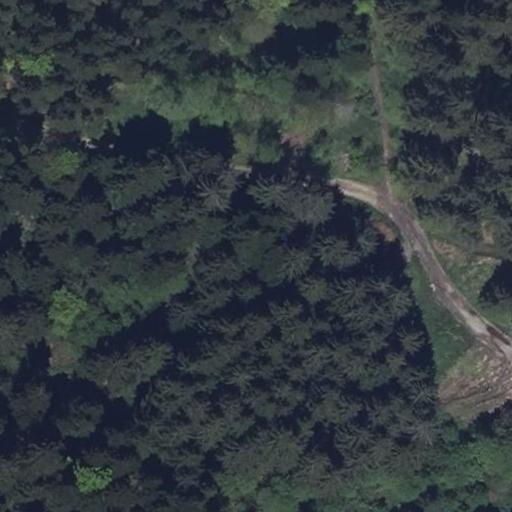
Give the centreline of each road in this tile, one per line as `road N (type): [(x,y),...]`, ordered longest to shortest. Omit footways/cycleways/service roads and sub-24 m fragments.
road 1 (track): [(0,128),(98,159),(256,181),(322,177),(399,214),(432,261),(458,335),(511,376)]
road 2 (track): [(379,0),(401,85),(399,214)]
